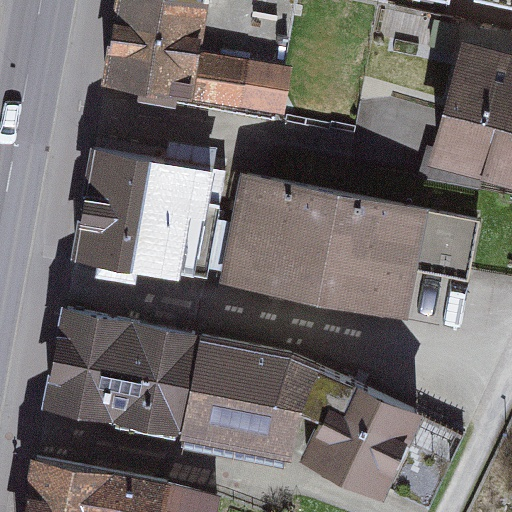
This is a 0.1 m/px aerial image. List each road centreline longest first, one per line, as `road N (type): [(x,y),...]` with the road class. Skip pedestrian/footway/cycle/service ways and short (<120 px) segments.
road 1 (unknown): [(0,409),(363,511)]
road 2 (secondary): [(43,0),(0,232)]
